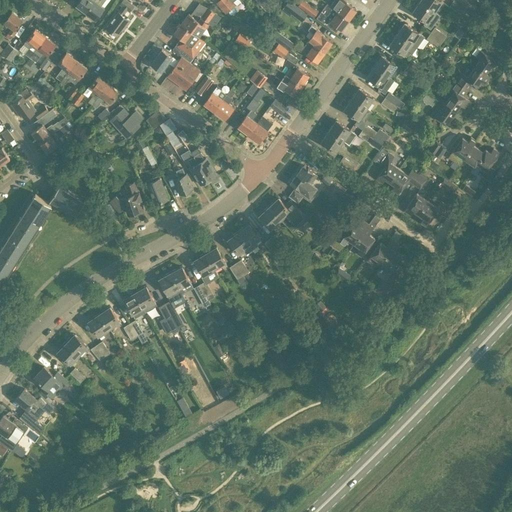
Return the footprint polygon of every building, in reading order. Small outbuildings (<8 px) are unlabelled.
[(78,8),(84,12),(94,0),(78,0),(76,4),(80,6),(78,8)] [(94,0),(84,12),(90,17),(91,15),(95,18),(103,6),(102,5),(105,0),(94,0)] [(122,6),(107,27),(117,35),(124,25),(125,27),(130,20),(123,15),(127,9),(130,11),(134,6),(126,0),(123,0),(120,4),(122,6)] [(231,0),(219,0),(216,3),(226,13),(235,5),(231,0)] [(264,0),(255,0),(265,11),(270,6),(264,0)] [(301,22),(307,14),(288,0),(281,10),(289,16),(291,14),(301,22)] [(304,0),(302,0),(298,6),(313,18),(318,10),(304,0)] [(335,0),(337,1),(333,7),(338,11),(349,19),(356,9),(345,1),(346,0),(345,0),(335,0)] [(441,0),(440,0),(420,0),(420,1),(433,11),(441,0)] [(474,7),(464,0),(453,0),(453,1),(465,9),(464,9),(470,13),(474,7)] [(426,21),(433,11),(420,1),(413,11),(426,21)] [(449,6),(461,14),(464,9),(465,9),(453,1),(449,6)] [(349,19),(338,11),(333,7),(327,3),(316,17),(332,29),(336,25),(341,29),(349,19)] [(201,16),(202,17),(200,20),(189,12),(181,23),(193,32),(193,31),(198,35),(216,12),(208,6),(201,16)] [(15,29),(23,19),(12,11),(4,21),(12,27),(6,36),(10,39),(17,31),(15,29)] [(181,38),(173,49),(181,56),(188,61),(204,40),(198,36),(193,32),(181,23),(174,32),(181,38)] [(404,23),(397,34),(415,47),(416,47),(423,37),(404,23)] [(311,24),(308,29),(313,33),(308,39),(325,52),(332,42),(321,34),(322,32),(311,24)] [(434,27),(430,33),(442,41),(446,35),(434,27)] [(25,54),(29,57),(45,36),(35,28),(27,39),(24,44),(28,47),(28,48),(29,49),(25,54)] [(289,50),(294,43),(276,30),(271,37),(289,50)] [(439,47),(442,41),(430,33),(426,38),(439,47)] [(477,33),(475,35),(473,38),(483,45),(491,51),(494,46),(486,40),(477,33)] [(410,54),(415,47),(397,34),(390,44),(403,53),(402,54),(406,56),(409,52),(410,54)] [(241,35),(236,42),(245,48),(250,40),(241,35)] [(48,55),(46,57),(39,66),(44,70),(57,52),(52,49),(56,44),(45,36),(29,57),(36,62),(43,51),(48,55)] [(325,52),(308,39),(304,45),(299,42),(295,46),(306,54),(307,53),(318,61),(325,52)] [(5,57),(13,47),(8,43),(4,49),(0,46),(0,53),(1,54),(5,57)] [(279,43),(273,50),(283,58),(288,50),(279,43)] [(232,54),(238,58),(243,49),(237,45),(232,54)] [(19,51),(13,47),(5,57),(11,61),(19,51)] [(163,69),(168,73),(173,66),(168,62),(172,57),(162,49),(151,63),(162,71),(163,69)] [(480,58),(475,65),(486,73),(495,60),(480,49),(476,55),(480,58)] [(66,52),(63,56),(57,52),(44,70),(45,69),(51,62),(56,67),(59,63),(63,66),(56,76),(61,80),(77,60),(66,52)] [(396,65),(382,55),(374,66),(393,79),(388,75),(396,65)] [(181,56),(173,66),(168,73),(167,75),(186,89),(200,70),(181,56)] [(283,64),(289,67),(285,74),(302,85),(309,74),(298,67),(298,66),(287,59),(283,64)] [(411,59),(407,65),(419,73),(423,67),(411,59)] [(75,83),(87,67),(77,60),(61,80),(65,83),(69,79),(75,83)] [(415,78),(419,73),(407,65),(404,70),(415,78)] [(490,76),(486,73),(475,65),(468,76),(462,72),(456,81),(464,87),(468,81),(476,87),(481,80),(485,83),(490,76)] [(379,88),(384,92),(393,79),(374,66),(367,76),(381,86),(379,88)] [(257,69),(250,79),(260,87),(267,77),(257,69)] [(204,103),(214,110),(223,99),(217,95),(221,89),(220,88),(226,79),(219,74),(212,84),(216,87),(212,91),(204,103)] [(302,85),(285,74),(281,80),(275,76),(272,81),(283,89),(284,88),(295,95),(302,85)] [(92,95),(88,101),(91,104),(91,103),(92,104),(97,98),(100,94),(108,83),(97,75),(89,86),(94,89),(90,94),(92,95)] [(206,75),(196,89),(202,94),(213,80),(206,75)] [(40,77),(36,81),(51,92),(54,88),(40,77)] [(260,87),(250,79),(253,82),(246,92),(251,95),(258,86),(260,87)] [(453,92),(445,103),(455,110),(460,104),(464,107),(469,100),(460,93),(464,88),(467,90),(467,89),(464,87),(456,81),(449,90),(453,92)] [(110,101),(118,91),(108,83),(100,94),(97,98),(92,104),(96,107),(100,101),(102,102),(105,98),(110,101)] [(66,95),(71,99),(79,88),(73,84),(66,95)] [(373,97),(359,87),(351,98),(365,108),(373,97)] [(17,108),(25,119),(34,112),(38,117),(49,109),(45,104),(37,109),(29,98),(34,95),(30,90),(29,91),(26,88),(20,92),(19,91),(10,98),(13,102),(12,104),(16,110),(17,108)] [(80,89),(79,88),(71,99),(71,100),(77,105),(84,94),(79,91),(80,89)] [(231,88),(223,99),(214,110),(225,118),(233,107),(229,103),(233,98),(231,97),(235,92),(231,88)] [(389,92),(385,98),(396,105),(396,106),(400,108),(404,103),(400,100),(389,92)] [(238,126),(248,133),(257,122),(252,118),(256,113),(253,111),(259,102),(252,97),(246,106),(250,109),(238,126)] [(281,113),(286,106),(276,98),(270,105),(281,113)] [(358,118),(365,108),(351,98),(344,108),(358,118)] [(393,111),(396,106),(396,105),(385,98),(381,103),(393,111)] [(446,124),(455,110),(445,103),(440,110),(436,107),(431,113),(446,124)] [(36,128),(31,131),(39,141),(61,125),(58,121),(52,124),(51,123),(46,128),(42,124),(56,114),(52,108),(32,123),(36,128)] [(98,115),(102,119),(110,112),(106,108),(98,115)] [(136,122),(142,117),(136,110),(130,116),(123,108),(111,119),(121,130),(126,125),(133,131),(139,125),(136,122)] [(409,110),(398,124),(410,134),(417,125),(407,117),(411,111),(409,110)] [(146,119),(153,127),(158,123),(151,115),(146,119)] [(262,115),(257,122),(248,133),(259,141),(273,123),(262,115)] [(171,139),(178,137),(172,119),(165,121),(171,139)] [(356,134),(336,120),(329,131),(342,140),(343,140),(348,144),(356,134)] [(59,144),(58,145),(55,141),(70,129),(66,123),(61,126),(61,125),(39,141),(47,152),(51,149),(55,154),(63,148),(59,144)] [(377,131),(366,124),(362,130),(374,138),(374,139),(383,145),(389,135),(379,128),(377,131)] [(7,139),(12,136),(7,129),(7,128),(2,132),(7,139)] [(182,130),(178,134),(183,139),(187,135),(182,130)] [(358,135),(371,144),(374,139),(374,138),(362,130),(358,135)] [(335,150),(342,140),(329,131),(322,141),(335,150)] [(458,164),(459,165),(464,158),(473,144),(476,140),(471,136),(468,140),(462,136),(453,150),(450,154),(453,157),(454,160),(459,163),(458,164)] [(169,155),(175,151),(169,142),(168,142),(167,139),(162,142),(169,155)] [(429,151),(434,155),(442,144),(436,140),(429,151)] [(149,144),(144,146),(150,164),(155,162),(149,144)] [(440,158),(447,147),(442,144),(434,155),(428,165),(434,170),(438,165),(437,160),(439,157),(440,158)] [(473,144),(464,158),(474,165),(486,149),(483,151),(473,144)] [(0,164),(10,158),(2,147),(0,148),(0,164)] [(490,152),(486,149),(474,165),(475,165),(476,162),(486,169),(482,175),(488,179),(495,169),(490,166),(499,152),(493,148),(490,152)] [(201,184),(208,179),(189,149),(181,154),(185,161),(188,160),(191,166),(190,166),(201,184)] [(189,149),(208,179),(216,175),(205,157),(204,158),(200,152),(194,155),(189,149)] [(385,178),(390,181),(399,168),(390,161),(394,156),(388,151),(381,161),(386,164),(376,178),(382,182),(385,178)] [(354,165),(343,157),(339,162),(351,170),(354,165)] [(104,172),(112,166),(108,161),(100,167),(104,172)] [(297,187),(296,189),(308,198),(311,201),(320,189),(312,183),(318,175),(303,164),(290,182),(297,187)] [(180,193),(192,188),(186,173),(185,174),(182,168),(176,170),(179,176),(174,178),(180,193)] [(407,179),(413,184),(420,174),(412,168),(408,174),(399,168),(390,181),(394,185),(391,189),(398,193),(407,179)] [(426,178),(420,174),(413,184),(420,188),(426,178)] [(155,203),(168,198),(158,175),(145,180),(147,183),(155,203)] [(327,185),(332,179),(326,175),(321,180),(327,185)] [(440,182),(444,185),(448,179),(444,176),(440,182)] [(458,187),(448,179),(444,185),(454,192),(458,187)] [(60,182),(50,199),(76,215),(81,206),(85,209),(90,201),(60,182)] [(124,197),(129,213),(143,208),(140,199),(142,198),(139,191),(138,192),(134,182),(126,185),(130,194),(124,197)] [(411,214),(413,210),(418,213),(428,200),(417,192),(404,210),(411,214)] [(0,284),(51,203),(35,193),(0,248),(0,284)] [(278,197),(269,206),(280,219),(287,226),(293,221),(297,225),(301,221),(305,225),(311,220),(300,209),(299,210),(290,200),(285,205),(278,197)] [(441,201),(437,207),(428,200),(418,213),(422,217),(420,221),(426,225),(435,212),(445,218),(451,208),(441,201)] [(104,205),(108,219),(109,219),(115,217),(111,206),(109,203),(105,204),(104,205)] [(275,223),(280,219),(269,206),(260,215),(273,229),(277,225),(275,223)] [(373,227),(365,221),(361,227),(364,229),(354,244),(360,248),(357,253),(361,256),(374,238),(369,234),(373,227)] [(343,244),(347,239),(354,244),(364,229),(361,227),(360,228),(352,222),(342,237),(339,234),(335,242),(339,245),(341,245),(343,244)] [(249,224),(240,230),(253,249),(261,242),(260,240),(260,239),(249,224)] [(245,254),(253,249),(240,230),(228,239),(241,257),(245,254)] [(275,233),(269,238),(279,248),(284,244),(275,233)] [(284,253),(279,248),(269,238),(264,242),(273,253),(274,253),(279,258),(284,253)] [(382,262),(392,247),(395,249),(399,245),(390,239),(386,245),(380,241),(367,260),(371,263),(375,258),(382,262)] [(324,252),(330,256),(337,246),(331,242),(324,252)] [(219,252),(216,247),(205,253),(214,268),(220,264),(221,266),(222,266),(223,268),(227,266),(225,264),(226,263),(219,252)] [(395,249),(392,247),(382,262),(388,267),(384,272),(391,277),(382,289),(387,293),(396,280),(393,278),(397,273),(395,271),(398,266),(396,264),(402,256),(394,251),(395,249)] [(208,272),(214,268),(205,253),(194,260),(204,276),(209,273),(208,272)] [(241,259),(235,263),(243,275),(249,271),(241,259)] [(237,279),(243,275),(235,263),(229,267),(237,279)] [(193,286),(182,266),(170,272),(178,287),(185,284),(188,289),(193,286)] [(173,290),(178,287),(170,272),(159,278),(169,295),(174,292),(173,290)] [(346,272),(342,278),(347,282),(351,276),(346,272)] [(206,280),(199,284),(207,297),(213,293),(206,280)] [(208,300),(207,297),(199,284),(193,287),(203,303),(208,300)] [(141,289),(135,292),(143,307),(149,303),(150,305),(155,303),(146,286),(141,289)] [(370,297),(375,301),(379,295),(374,291),(370,297)] [(135,292),(124,298),(134,317),(145,311),(143,307),(135,292)] [(164,303),(171,316),(177,312),(170,300),(164,303)] [(322,302),(317,305),(322,311),(326,307),(322,302)] [(165,319),(171,316),(164,303),(158,306),(165,319)] [(115,326),(121,322),(110,306),(99,313),(109,328),(114,324),(115,326)] [(109,328),(99,313),(89,321),(99,337),(104,333),(103,331),(109,328)] [(136,319),(129,323),(135,333),(141,329),(136,319)] [(135,333),(129,323),(123,327),(129,336),(135,333)] [(85,351),(89,347),(75,333),(66,342),(78,354),(83,349),(85,351)] [(102,340),(96,345),(105,356),(110,352),(102,340)] [(78,354),(66,342),(58,351),(72,364),(76,360),(74,358),(77,355),(78,354)] [(224,360),(228,357),(219,343),(213,346),(221,358),(222,358),(224,360)] [(100,360),(105,356),(96,345),(90,349),(100,360)] [(264,356),(255,361),(258,367),(268,362),(264,356)] [(58,371),(54,375),(44,366),(34,376),(44,385),(42,387),(50,394),(61,382),(62,384),(66,379),(67,379),(58,371)] [(75,367),(70,372),(80,382),(86,377),(75,367)] [(63,384),(61,386),(72,396),(78,390),(66,379),(62,384),(63,384)] [(220,397),(229,393),(225,385),(216,389),(220,397)] [(24,388),(15,398),(35,415),(43,404),(50,410),(54,406),(43,396),(39,401),(24,388)] [(183,397),(177,400),(180,405),(186,401),(183,397)] [(37,420),(39,418),(29,410),(22,419),(33,429),(39,422),(37,420)] [(14,418),(12,420),(3,414),(0,419),(0,430),(8,436),(14,428),(20,432),(25,425),(14,418)] [(97,444),(84,458),(96,468),(109,453),(97,444)] [(80,473),(76,470),(69,480),(77,485),(81,479),(78,477),(80,473)]
